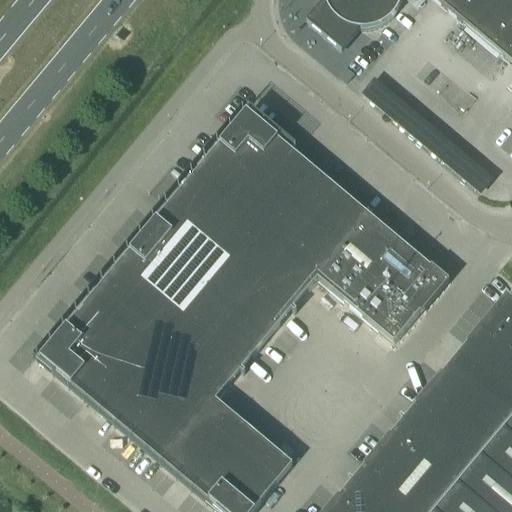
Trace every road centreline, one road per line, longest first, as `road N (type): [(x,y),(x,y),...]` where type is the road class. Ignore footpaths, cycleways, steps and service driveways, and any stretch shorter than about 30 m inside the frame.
road 1 (unclassified): [(511,234),(484,223),(258,30)]
road 2 (primary): [(0,141),(120,0)]
